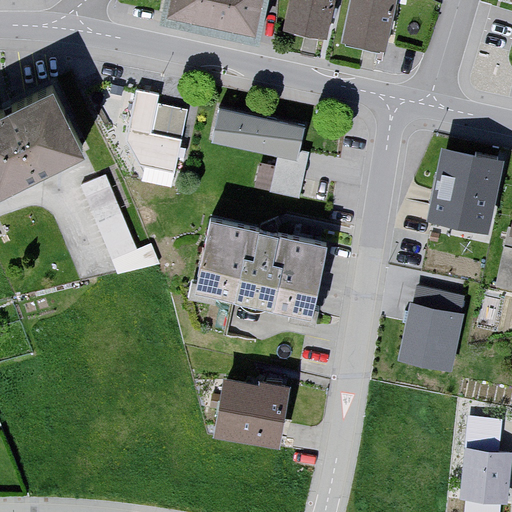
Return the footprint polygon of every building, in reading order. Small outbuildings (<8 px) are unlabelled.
[(259,40),(267,0),(162,0),(160,11),(158,19),(259,40)] [(327,36),(334,0),(289,0),(283,29),(327,36)] [(350,0),(342,42),(345,42),(386,49),(395,0),(350,0)] [(0,190),(84,148),(53,84),(5,108),(0,110),(0,190)] [(142,180),(172,187),(182,138),(188,108),(158,102),(159,93),(135,89),(125,139),(138,164),(144,165),(142,180)] [(220,106),(218,105),(211,141),(277,154),(297,158),(299,148),(304,124),(220,106)] [(498,155),(442,143),(432,189),(427,216),(489,231),(505,156),(498,155)] [(302,148),(299,148),(297,158),(277,154),(274,165),(260,162),(254,185),(269,189),(269,191),(299,196),(309,150),(302,148)] [(105,173),(79,183),(115,273),(141,266),(105,173)] [(312,314),(330,243),(210,215),(196,289),(240,299),(246,306),(257,308),(267,304),(312,314)] [(511,246),(505,245),(495,285),(511,288),(511,246)] [(417,283),(413,301),(461,311),(463,299),(464,293),(417,283)] [(413,301),(412,301),(407,322),(400,359),(451,368),(463,311),(461,311),(413,301)] [(255,379),(223,375),(214,434),(279,443),(289,384),(255,379)] [(502,417),(468,414),(465,446),(499,449),(502,417)] [(511,450),(499,449),(465,446),(460,497),(465,498),(501,501),(507,502),(511,455),(511,450)] [(499,511),(501,501),(465,498),(463,511),(499,511)]
